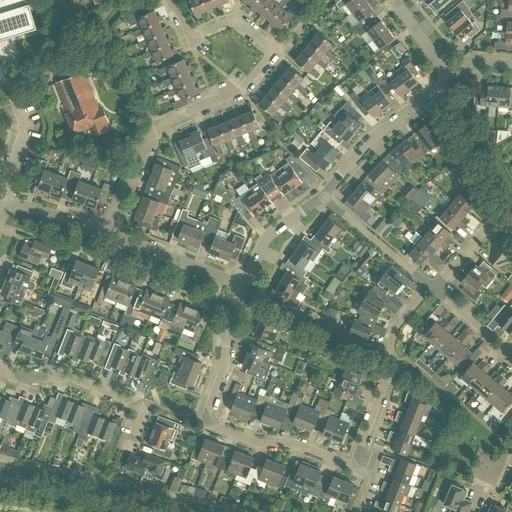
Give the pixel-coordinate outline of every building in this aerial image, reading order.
[(0,0),(0,36),(35,27),(26,0),(0,0)] [(181,0),(184,6),(190,3),(195,16),(197,19),(202,17),(200,14),(206,11),(201,0),(181,0)] [(201,0),(206,11),(208,15),(213,13),(212,9),(216,7),(213,0),(201,0)] [(224,8),(223,4),(227,3),(225,0),(213,0),(216,7),(217,7),(219,10),(224,8)] [(252,7),(249,10),(254,13),(256,10),(261,14),(272,2),(273,0),(257,0),(252,7)] [(261,14),(259,18),(263,21),(265,18),(270,22),(281,9),(281,10),(289,1),(288,0),(282,0),(277,6),(272,2),(261,14)] [(352,13),(366,3),(363,0),(340,0),(335,4),(339,9),(345,5),(352,13)] [(430,4),(428,5),(434,12),(436,10),(448,0),(433,0),(430,3),(430,4)] [(452,31),(467,19),(467,18),(472,14),(468,9),(469,9),(462,0),(444,15),(448,20),(446,22),(449,26),(449,28),(452,31)] [(511,0),(508,0),(508,9),(501,9),(500,15),(511,15),(511,0)] [(356,31),(370,20),(367,15),(372,11),(366,3),(352,13),(359,22),(353,26),(356,31)] [(270,22),(268,25),(272,29),(275,26),(280,30),(288,20),(293,24),(303,12),(294,5),(286,14),(281,10),(281,9),(270,22)] [(140,25),(161,16),(161,15),(157,17),(154,11),(143,15),(140,10),(126,15),(130,26),(139,22),(140,25)] [(511,15),(500,15),(499,25),(506,26),(506,32),(511,32),(511,15)] [(146,37),(166,29),(166,26),(161,28),(159,22),(163,20),(161,16),(140,25),(142,29),(133,32),(135,37),(144,33),(146,37)] [(467,19),(452,31),(454,34),(456,35),(460,39),(466,34),(470,38),(480,30),(476,25),(477,25),(474,22),(471,23),(467,19)] [(373,40),(387,30),(380,21),(374,25),(370,20),(356,31),(360,37),(367,32),(373,40)] [(151,50),(172,41),(170,37),(166,39),(163,33),(168,31),(166,29),(146,37),(147,40),(138,43),(140,48),(149,44),(151,50)] [(373,40),(380,49),(393,38),(387,30),(373,40)] [(331,45),(317,33),(314,31),(312,34),(314,37),(310,42),(324,54),(332,60),(336,64),(339,60),(335,56),(327,50),(331,45)] [(511,32),(506,32),(505,39),(498,38),(498,42),(495,42),(494,48),(510,50),(510,44),(511,44),(511,32)] [(324,54),(310,42),(307,39),(304,44),(307,46),(303,51),(316,63),(324,70),(327,65),(319,59),(324,54)] [(172,41),(151,50),(151,51),(142,54),(144,59),(154,56),(156,62),(173,56),(173,55),(177,53),(175,48),(171,50),(168,44),(172,42),(172,41)] [(316,63),(303,51),(300,48),(296,53),(299,55),(294,61),(308,73),(309,72),(320,81),(323,77),(312,68),(316,63)] [(398,76),(409,90),(418,83),(412,74),(417,71),(407,58),(402,62),(404,65),(395,71),(398,76)] [(170,71),(172,77),(172,78),(189,71),(192,69),(190,64),(187,66),(184,59),(168,66),(158,70),(160,75),(170,71)] [(303,79),(289,68),(286,65),(283,68),(286,71),(282,76),(295,88),(303,94),(307,90),(299,84),(303,79)] [(370,65),(364,70),(374,83),(375,83),(376,85),(368,92),(382,111),(391,104),(384,95),(389,92),(379,79),(380,79),(370,65)] [(193,82),(197,80),(195,75),(191,77),(189,71),(172,78),(172,77),(162,81),(164,86),(174,82),(177,88),(177,89),(193,82)] [(96,106),(82,72),(55,83),(68,118),(67,118),(73,134),(91,126),(95,135),(108,130),(106,123),(107,122),(103,111),(100,112),(97,105),(96,106)] [(295,88),(282,76),(279,74),(275,78),(279,80),(274,85),(288,97),(295,104),(299,100),(291,93),(295,88)] [(409,90),(398,76),(390,82),(384,75),(379,79),(389,92),(394,88),(401,97),(409,90)] [(110,89),(117,85),(112,77),(105,81),(110,89)] [(169,97),(179,93),(181,99),(172,104),(174,110),(188,104),(186,98),(198,93),(202,91),(200,86),(196,88),(193,82),(177,89),(177,88),(167,92),(169,97)] [(288,97),(274,85),(271,83),(267,87),(271,90),(267,95),(280,107),(288,113),(291,109),(283,102),(288,97)] [(469,99),(474,96),(469,86),(464,89),(469,99)] [(497,107),(499,87),(487,86),(487,92),(481,91),(480,104),(486,104),(486,106),(497,107)] [(499,87),(497,107),(509,108),(508,111),(511,111),(511,98),(510,98),(510,88),(499,87)] [(280,107),(267,95),(263,92),(260,96),(263,99),(258,105),(272,116),(280,122),(283,118),(276,112),(280,107)] [(382,111),(368,92),(359,98),(354,92),(349,96),(365,116),(370,113),(373,118),(382,111)] [(347,102),(333,116),(339,121),(354,133),(361,124),(357,121),(352,116),(356,111),(347,102)] [(258,127),(252,112),(250,107),(245,109),(247,114),(241,116),(247,131),(252,141),(256,139),(252,129),(258,127)] [(247,131),(241,116),(239,112),(234,114),(236,118),(230,121),(236,136),(241,146),(245,144),(241,134),(247,131)] [(236,136),(230,121),(228,116),(223,118),(225,123),(219,125),(225,140),(230,151),(234,149),(230,138),(236,136)] [(417,145),(425,154),(429,150),(429,151),(442,141),(444,143),(449,139),(450,138),(450,137),(450,136),(440,118),(439,117),(438,117),(437,116),(436,117),(428,121),(428,122),(415,133),(422,141),(417,145)] [(301,122),(304,125),(309,120),(305,117),(301,122)] [(225,140),(219,125),(217,121),(212,123),(214,127),(207,130),(213,145),(214,145),(218,155),(223,153),(219,143),(225,140)] [(323,130),(323,131),(332,138),(337,133),(344,139),(347,141),(354,133),(339,121),(335,125),(330,121),(323,130)] [(322,130),(310,144),(318,150),(331,161),(339,152),(335,149),(328,143),(332,138),(323,131),(323,130),(322,130)] [(496,143),(511,135),(509,131),(497,130),(496,143)] [(291,136),(296,140),(300,136),(295,132),(291,136)] [(189,137),(196,153),(201,151),(204,158),(209,156),(212,163),(218,160),(209,137),(202,140),(199,133),(189,137)] [(190,156),(196,153),(189,137),(179,141),(182,148),(176,151),(183,167),(192,164),(193,162),(190,156)] [(425,154),(417,145),(413,148),(406,139),(398,146),(412,164),(420,158),(425,154)] [(408,167),(412,164),(398,146),(390,152),(397,161),(393,165),(401,173),(402,173),(406,178),(410,174),(408,167)] [(307,148),(299,157),(308,165),(308,166),(313,161),(324,170),(331,161),(318,150),(314,155),(309,150),(307,148)] [(287,163),(278,169),(281,174),(292,189),(302,182),(295,173),(303,167),(294,159),(291,156),(285,160),(287,163)] [(467,166),(462,156),(455,162),(443,171),(447,176),(459,166),(465,174),(470,170),(467,166)] [(178,172),(181,167),(159,158),(152,174),(167,180),(172,170),(178,172)] [(56,175),(45,171),(48,162),(42,160),(35,179),(40,181),(37,189),(49,193),(56,175)] [(401,173),(393,165),(389,168),(381,161),(374,168),(390,184),(401,173)] [(384,191),(390,184),(374,168),(367,175),(376,183),(372,187),(381,195),(384,191)] [(292,189),(281,174),(278,169),(270,175),(264,179),(260,175),(270,190),(276,186),(282,195),(292,189)] [(69,191),(76,173),(70,171),(67,179),(56,175),(49,193),(61,197),(64,189),(69,191)] [(83,204),(90,186),(79,182),(81,175),(76,173),(69,191),(74,193),(71,200),(83,204)] [(165,186),(167,180),(152,174),(148,185),(157,188),(155,194),(169,200),(173,189),(165,186)] [(265,194),(270,190),(260,175),(255,179),(258,183),(248,190),(262,209),(272,203),(265,194)] [(216,195),(223,197),(228,199),(229,200),(235,196),(229,188),(227,190),(220,179),(213,193),(216,195)] [(381,195),(372,187),(368,191),(360,184),(353,192),(370,206),(377,199),(381,202),(384,198),(381,195)] [(414,193),(418,190),(411,184),(402,194),(408,199),(414,193)] [(451,199),(467,212),(470,208),(483,219),(488,213),(475,202),(479,197),(467,187),(466,188),(463,185),(451,199)] [(90,186),(83,204),(95,209),(98,202),(103,204),(108,190),(102,188),(102,190),(90,186)] [(409,200),(415,205),(416,204),(420,207),(430,195),(421,188),(418,190),(414,193),(408,199),(409,200)] [(231,202),(238,211),(239,210),(240,211),(246,207),(253,216),(262,209),(248,190),(231,202)] [(366,211),(370,206),(353,192),(347,199),(355,206),(351,211),(366,223),(370,217),(370,215),(366,211)] [(167,205),(169,200),(155,194),(152,200),(144,196),(140,206),(155,213),(159,202),(167,205)] [(463,216),(467,212),(451,199),(444,207),(466,225),(469,221),(463,216)] [(409,212),(415,205),(409,200),(403,206),(404,208),(407,211),(409,212)] [(153,217),(155,213),(140,206),(135,217),(144,220),(142,226),(157,232),(159,226),(158,225),(160,220),(153,217)] [(462,230),(466,225),(444,207),(437,216),(453,229),(456,225),(462,230)] [(373,224),(378,229),(388,218),(383,213),(373,224)] [(177,240),(187,244),(193,228),(194,228),(197,220),(187,216),(181,214),(178,221),(175,228),(174,230),(180,233),(177,240)] [(206,243),(215,219),(210,217),(207,224),(197,220),(194,228),(193,228),(187,244),(198,248),(200,241),(206,243)] [(397,218),(391,224),(396,229),(402,222),(397,218)] [(219,256),(225,241),(228,233),(218,229),(221,221),(215,219),(206,243),(211,245),(208,252),(209,253),(210,255),(215,257),(217,256),(219,256)] [(321,227),(333,237),(337,232),(339,234),(342,230),(345,232),(348,228),(338,219),(334,224),(328,219),(321,227)] [(447,236),(450,232),(434,219),(427,228),(449,245),(453,241),(447,236)] [(330,241),(333,237),(321,227),(314,236),(320,241),(317,245),(322,249),(328,253),(331,249),(329,247),(332,243),(330,241)] [(421,236),(420,236),(436,249),(439,245),(445,250),(449,245),(427,228),(421,236)] [(416,232),(409,240),(414,244),(413,244),(435,262),(438,257),(433,253),(436,249),(420,236),(421,236),(416,232)] [(225,241),(219,256),(229,260),(232,253),(238,256),(245,239),(235,235),(231,243),(225,241)] [(47,259),(53,246),(34,240),(32,247),(25,244),(20,257),(37,264),(40,257),(47,259)] [(322,249),(317,245),(311,241),(307,246),(301,242),(295,250),(307,259),(308,259),(313,263),(319,254),(322,249)] [(499,266),(511,262),(511,258),(511,247),(503,241),(491,245),(488,259),(499,266)] [(361,258),(366,251),(369,248),(364,244),(358,252),(353,249),(351,250),(361,258)] [(431,266),(435,262),(413,244),(407,253),(422,266),(425,262),(431,266)] [(304,263),(307,259),(295,250),(289,259),(298,266),(295,271),(307,279),(307,278),(304,276),(307,272),(304,270),(307,265),(304,263)] [(367,263),(373,257),(368,253),(362,260),(367,263)] [(361,270),(367,263),(362,260),(357,265),(361,270)] [(69,263),(60,285),(72,289),(73,285),(74,285),(75,284),(79,286),(80,282),(87,265),(76,261),(74,265),(69,263)] [(343,264),(350,270),(350,269),(352,271),(355,266),(348,261),(345,265),(343,264)] [(342,281),(350,270),(343,264),(335,276),(342,281)] [(475,265),(467,273),(481,284),(485,288),(489,284),(496,275),(490,270),(483,264),(479,269),(478,268),(475,265)] [(10,269),(6,280),(27,289),(31,291),(33,291),(36,285),(34,282),(30,280),(34,272),(17,265),(15,271),(10,269)] [(87,265),(80,282),(85,284),(84,289),(83,293),(94,298),(99,284),(94,282),(97,274),(98,269),(87,265)] [(391,266),(382,276),(400,291),(404,286),(402,284),(403,282),(400,279),(404,275),(395,267),(393,268),(391,266)] [(307,279),(295,271),(293,269),(290,274),(285,272),(280,282),(299,293),(303,287),(299,285),(302,281),(304,283),(307,279)] [(63,272),(57,270),(54,277),(60,279),(63,272)] [(477,288),(481,284),(467,273),(460,282),(465,286),(461,290),(474,301),(482,292),(477,288)] [(382,276),(374,286),(377,288),(376,289),(391,301),(396,294),(394,293),(395,292),(397,294),(400,291),(382,276)] [(117,302),(124,282),(113,278),(111,282),(105,280),(96,304),(101,307),(105,297),(117,302)] [(6,280),(2,292),(6,293),(4,299),(20,305),(23,299),(25,294),(26,291),(27,289),(6,280)] [(136,301),(140,290),(135,288),(136,287),(124,282),(117,302),(127,306),(124,314),(130,316),(136,301)] [(296,298),(299,293),(280,282),(275,291),(282,295),(279,300),(296,309),(301,301),(296,298)] [(326,290),(333,294),(336,287),(330,283),(326,289),(326,290)] [(56,288),(51,286),(48,295),(52,297),(56,288)] [(386,309),(391,301),(376,289),(374,294),(369,291),(363,301),(380,311),(382,307),(386,309)] [(150,315),(158,295),(146,291),(141,304),(136,301),(130,316),(136,318),(139,310),(150,315)] [(70,309),(74,300),(55,292),(51,302),(70,309)] [(160,340),(174,304),(168,302),(169,300),(158,295),(150,315),(161,319),(158,327),(160,328),(156,339),(160,340)] [(88,316),(91,307),(74,301),(71,309),(88,316)] [(377,316),(380,311),(363,301),(356,312),(361,315),(359,318),(376,324),(378,317),(377,316)] [(27,310),(32,312),(34,307),(34,306),(26,303),(24,309),(27,310)] [(184,328),(191,308),(180,303),(179,306),(174,304),(160,340),(163,341),(167,331),(169,331),(170,329),(182,333),(184,328)] [(497,313),(495,316),(501,321),(498,324),(505,330),(511,321),(511,304),(510,307),(508,306),(507,308),(503,305),(497,313)] [(331,327),(337,310),(330,307),(325,318),(323,324),(331,327)] [(191,308),(184,328),(195,332),(192,340),(197,342),(203,328),(198,326),(203,312),(191,308)] [(322,324),(324,319),(318,315),(318,314),(310,309),(307,315),(322,324)] [(492,309),(488,315),(492,319),(495,316),(497,313),(492,309)] [(72,327),(77,315),(69,312),(64,324),(72,327)] [(273,341),(278,327),(274,326),(276,322),(262,315),(255,334),(273,341)] [(99,326),(101,320),(90,316),(88,322),(99,326)] [(59,317),(56,326),(53,333),(59,335),(62,329),(66,320),(59,317)] [(372,332),(376,324),(359,318),(358,320),(354,319),(348,334),(357,337),(358,334),(368,338),(371,332),(372,332)] [(430,344),(448,323),(444,320),(439,325),(435,322),(430,328),(424,323),(416,333),(414,337),(417,340),(420,336),(430,344)] [(0,330),(0,348),(3,349),(6,341),(11,343),(18,326),(6,322),(3,332),(0,330)] [(438,351),(452,336),(448,333),(453,327),(448,323),(430,344),(438,351)] [(31,354),(39,333),(33,331),(34,330),(28,328),(28,329),(22,326),(16,343),(21,345),(19,350),(31,354)] [(56,340),(51,338),(50,337),(46,335),(47,334),(46,330),(41,328),(39,333),(31,354),(42,358),(44,354),(47,345),(53,347),(56,340)] [(80,337),(72,334),(73,331),(67,329),(57,354),(63,357),(65,353),(72,356),(73,357),(80,337)] [(89,358),(96,339),(96,338),(88,335),(87,337),(81,334),(80,337),(73,357),(72,356),(71,360),(77,362),(79,359),(88,362),(89,358)] [(141,336),(136,334),(133,342),(138,344),(141,336)] [(447,358),(464,338),(460,334),(455,339),(452,336),(438,351),(447,358)] [(460,369),(469,359),(473,354),(469,350),(468,350),(464,347),(469,342),(464,338),(447,358),(455,366),(456,365),(460,369)] [(89,358),(97,361),(96,365),(102,368),(111,342),(105,340),(104,342),(96,339),(89,358)] [(285,352),(265,344),(257,340),(255,345),(250,343),(246,355),(268,363),(270,358),(281,362),(285,352)] [(127,351),(119,348),(120,346),(114,344),(105,369),(110,371),(112,367),(120,370),(118,374),(119,374),(127,352),(127,351)] [(323,349),(318,346),(314,354),(319,357),(323,349)] [(197,375),(201,364),(197,362),(199,356),(182,349),(176,347),(173,353),(180,356),(178,361),(184,363),(182,369),(197,375)] [(134,376),(142,357),(134,354),(135,351),(128,349),(127,351),(127,352),(119,374),(124,376),(126,373),(134,376)] [(268,363),(246,355),(242,366),(247,368),(245,373),(265,381),(271,365),(268,363)] [(142,357),(134,376),(143,379),(141,383),(147,385),(157,360),(151,358),(150,360),(142,357)] [(468,385),(486,364),(482,360),(477,366),(472,362),(469,359),(460,369),(464,372),(459,378),(468,385)] [(476,392),(489,376),(486,374),(490,368),(486,364),(468,385),(476,392)] [(362,374),(346,368),(344,367),(340,377),(358,384),(360,380),(365,382),(367,375),(362,373),(362,374)] [(197,375),(182,369),(179,368),(177,373),(174,372),(172,378),(171,378),(169,383),(186,390),(188,384),(193,386),(197,375)] [(166,381),(168,376),(161,373),(159,379),(166,381)] [(358,384),(340,377),(333,374),(331,379),(338,381),(333,392),(329,391),(329,393),(346,400),(349,393),(354,395),(353,397),(358,398),(361,391),(356,390),(358,384)] [(484,399),(502,378),(498,374),(493,380),(489,376),(476,392),(484,399)] [(492,405),(506,390),(502,387),(507,382),(502,378),(484,399),(492,405)] [(247,397),(238,393),(241,385),(235,383),(230,396),(234,398),(229,411),(240,414),(247,397)] [(506,390),(492,405),(501,413),(511,400),(511,391),(510,394),(506,390)] [(264,394),(265,395),(265,392),(260,391),(256,400),(247,397),(240,414),(249,418),(254,406),(259,408),(260,406),(264,397),(263,397),(264,394)] [(260,421),(269,424),(276,406),(279,400),(265,395),(264,394),(263,397),(264,397),(260,406),(265,408),(260,421)] [(410,403),(408,408),(423,414),(423,415),(428,417),(432,406),(433,403),(429,400),(420,394),(417,401),(411,399),(406,396),(404,401),(410,403)] [(15,408),(10,406),(12,401),(1,397),(0,399),(0,416),(3,418),(0,425),(1,426),(0,427),(0,433),(5,436),(7,429),(9,425),(9,424),(15,408)] [(48,417),(55,399),(50,397),(45,411),(34,407),(25,429),(25,430),(34,433),(34,435),(41,438),(44,431),(48,422),(47,421),(49,417),(48,417)] [(302,427),(309,409),(300,405),(303,399),(298,397),(294,406),(293,407),(293,408),(290,418),(294,419),(292,423),(294,424),(302,427)] [(322,419),(326,408),(329,402),(320,398),(317,405),(317,404),(314,411),(309,409),(302,427),(312,430),(317,418),(322,419)] [(67,420),(74,403),(62,399),(61,401),(55,399),(48,417),(49,417),(47,421),(48,422),(44,431),(49,433),(53,423),(55,424),(58,416),(67,420)] [(355,410),(357,404),(347,401),(345,406),(355,410)] [(25,429),(34,407),(23,402),(20,410),(15,408),(9,424),(9,425),(16,428),(17,425),(25,429)] [(80,434),(88,414),(82,412),(84,407),(74,403),(67,420),(75,423),(72,431),(79,434),(75,446),(80,434)] [(293,407),(294,406),(289,404),(286,410),(276,406),(269,424),(279,428),(284,415),(290,418),(293,408),(293,407)] [(332,438),(340,415),(331,412),(332,410),(326,408),(322,419),(327,421),(322,434),(332,438)] [(398,411),(396,416),(419,425),(423,415),(423,414),(408,408),(406,414),(398,411)] [(98,436),(104,420),(93,415),(93,416),(88,414),(80,434),(75,446),(81,448),(84,440),(86,440),(89,433),(98,436)] [(340,415),(332,438),(331,441),(339,444),(340,441),(341,442),(349,424),(339,420),(341,416),(340,415)] [(402,424),(400,429),(415,435),(419,425),(396,416),(394,421),(402,424)] [(104,420),(98,436),(106,440),(103,448),(111,451),(119,429),(114,427),(115,424),(104,420)] [(180,434),(183,426),(169,420),(166,426),(156,422),(152,432),(168,440),(174,442),(177,433),(180,434)] [(440,422),(438,421),(434,431),(441,433),(445,423),(440,422)] [(390,431),(388,436),(411,445),(415,435),(400,429),(398,434),(390,431)] [(167,442),(168,440),(152,432),(147,444),(154,446),(152,452),(170,459),(174,450),(168,448),(170,443),(167,442)] [(407,455),(411,445),(388,436),(386,441),(394,444),(392,449),(407,455)] [(205,464),(213,443),(205,439),(201,449),(195,446),(191,458),(197,460),(205,464)] [(220,456),(223,447),(213,443),(205,464),(206,464),(205,466),(212,469),(215,467),(221,469),(225,458),(220,456)] [(10,448),(8,454),(7,456),(14,458),(15,456),(17,451),(10,448)] [(234,479),(244,455),(234,451),(231,460),(225,458),(221,469),(226,471),(226,472),(228,477),(234,479)] [(166,461),(157,458),(146,453),(143,460),(130,455),(125,468),(143,475),(147,465),(150,467),(148,472),(160,476),(166,461)] [(105,466),(107,460),(107,458),(100,455),(97,463),(105,466)] [(255,470),(256,470),(249,467),(253,458),(244,455),(234,479),(235,479),(237,476),(245,479),(251,481),(253,477),(256,470),(255,470)] [(268,483),(276,463),(266,459),(263,468),(257,466),(256,470),(255,470),(256,470),(253,477),(258,480),(268,483)] [(389,466),(411,475),(415,465),(401,459),(399,464),(391,461),(389,466)] [(283,489),(285,484),(287,478),(281,475),(285,467),(276,463),(268,483),(283,489)] [(303,486),(311,468),(300,464),(296,475),(289,473),(288,478),(287,478),(285,484),(296,488),(298,484),(303,486)] [(408,485),(411,475),(389,466),(387,470),(395,473),(393,479),(408,485)] [(318,497),(322,488),(315,485),(320,472),(311,468),(303,486),(309,488),(307,493),(318,497)] [(431,469),(427,480),(431,481),(436,471),(431,469)] [(178,491),(183,479),(173,475),(167,489),(178,491)] [(336,498),(344,481),(333,477),(329,488),(323,485),(322,488),(318,497),(329,501),(331,496),(336,498)] [(384,481),(381,486),(404,495),(408,496),(411,486),(408,485),(393,479),(391,484),(384,481)] [(344,481),(336,498),(342,501),(340,506),(351,510),(355,498),(349,496),(354,485),(344,481)] [(194,495),(196,487),(182,484),(180,492),(194,495)] [(460,486),(454,484),(453,485),(452,484),(448,493),(445,492),(441,500),(444,502),(443,504),(451,507),(449,511),(467,511),(472,503),(463,499),(466,491),(459,488),(460,486)] [(400,505),(404,495),(381,486),(380,491),(387,494),(385,499),(400,505)] [(375,501),(373,506),(387,511),(396,511),(400,505),(385,499),(382,505),(381,504),(381,503),(375,501)]
